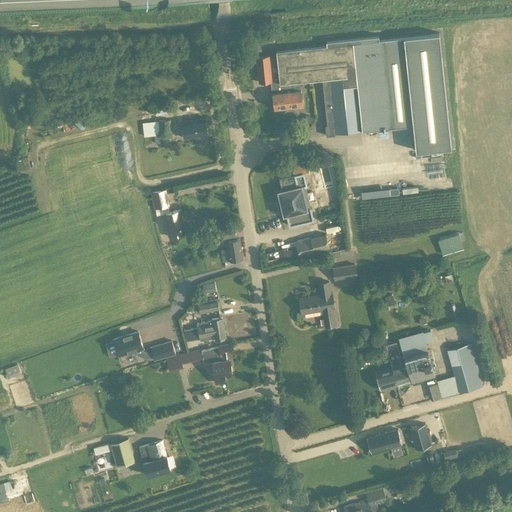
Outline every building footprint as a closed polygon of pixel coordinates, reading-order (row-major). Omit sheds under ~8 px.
[(276,50),(277,55),(280,83),(300,81),(323,78),(328,125),(326,125),(327,135),(334,135),(334,133),(393,127),(413,124),(416,151),(451,147),(439,33),(378,39),(378,35),(326,40),(326,45),(276,50)] [(269,56),(256,57),(259,82),(274,81),(275,92),(273,93),(274,107),(287,106),(287,108),(289,109),(294,109),(295,107),(295,105),(303,104),(301,90),(300,81),(280,83),(277,55),(269,56)] [(207,133),(205,118),(182,122),(185,137),(207,133)] [(160,135),(172,133),(171,119),(142,122),(145,144),(160,143),(160,135)] [(156,216),(164,214),(169,236),(185,233),(180,210),(170,212),(168,206),(169,206),(167,194),(174,192),(173,186),(165,188),(165,189),(151,192),(154,209),(155,208),(156,216)] [(307,210),(302,186),(278,191),(284,215),(307,210)] [(224,261),(229,260),(243,258),(239,238),(237,239),(234,225),(218,228),(220,239),(226,238),(226,240),(227,248),(222,249),(224,261)] [(296,244),(282,248),(285,261),(300,258),(300,257),(327,250),(329,258),(341,256),(340,251),(347,249),(344,230),(296,241),(296,244)] [(463,249),(458,233),(439,239),(443,255),(463,249)] [(356,264),(333,267),(335,282),(358,278),(356,264)] [(451,273),(445,276),(447,282),(453,279),(451,273)] [(214,281),(203,283),(205,292),(216,290),(214,281)] [(334,308),(332,293),(331,293),(329,281),(318,283),(320,295),(300,298),(302,313),(323,310),(325,326),(336,324),(333,308),(334,308)] [(391,294),(385,297),(389,304),(395,301),(391,294)] [(197,300),(192,301),(194,310),(200,309),(200,312),(218,309),(216,299),(198,303),(197,300)] [(212,320),(197,322),(200,340),(215,337),(215,338),(226,336),(223,316),(211,318),(212,320)] [(153,356),(152,352),(149,353),(143,350),(142,348),(143,347),(138,331),(114,338),(119,355),(136,350),(137,354),(146,358),(153,356)] [(404,356),(428,350),(423,332),(399,339),(404,356)] [(172,340),(150,347),(152,352),(153,356),(154,359),(175,353),(172,340)] [(210,349),(201,350),(203,364),(213,363),(213,368),(212,368),(211,370),(211,373),(211,375),(212,377),(213,378),(215,378),(216,383),(227,381),(226,375),(233,374),(231,364),(233,364),(232,353),(234,352),(232,343),(218,345),(219,347),(210,348),(210,349)] [(389,360),(391,367),(396,385),(411,381),(412,384),(422,382),(421,377),(435,373),(428,350),(404,356),(400,357),(396,343),(385,346),(389,360)] [(471,344),(448,350),(455,375),(459,391),(482,385),(471,344)] [(179,355),(167,358),(170,371),(183,367),(182,364),(179,355)] [(17,364),(6,368),(9,376),(20,372),(17,364)] [(381,390),(396,385),(391,367),(376,372),(381,390)] [(455,375),(437,380),(438,383),(438,384),(441,396),(443,396),(457,392),(459,391),(458,389),(455,375)] [(425,423),(410,428),(416,449),(431,445),(425,423)] [(370,453),(402,444),(397,429),(366,438),(370,453)] [(162,440),(139,446),(147,475),(170,468),(167,455),(162,440)] [(131,449),(114,454),(117,466),(135,461),(131,449)] [(458,457),(457,452),(456,451),(444,455),(446,461),(458,457)] [(395,487),(397,497),(418,493),(416,483),(395,487)] [(371,511),(370,506),(387,501),(383,488),(367,493),(368,499),(352,503),(354,511),(355,511),(357,511),(356,511),(371,511)] [(356,511),(357,511),(355,511),(354,511),(352,503),(343,506),(345,511),(356,511)]
